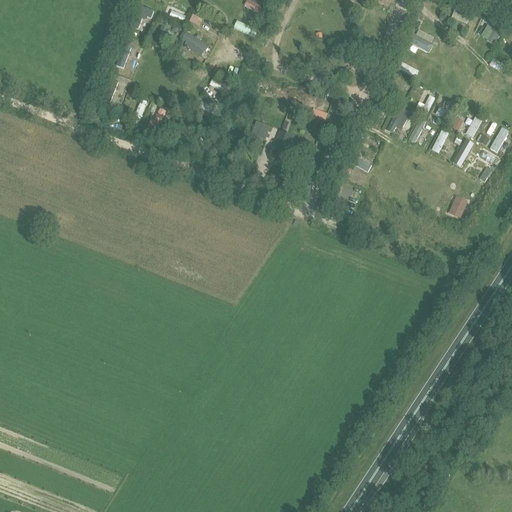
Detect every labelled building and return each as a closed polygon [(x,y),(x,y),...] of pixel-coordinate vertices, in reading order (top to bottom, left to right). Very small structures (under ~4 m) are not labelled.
[(139,7),(131,28),(138,31),(143,17),(151,19),(154,12),(139,7)] [(203,29),(207,22),(197,16),(193,23),(203,29)] [(414,41),(426,48),(431,40),(425,37),(418,33),(414,41)] [(184,47),(202,57),(208,47),(200,42),(197,40),(187,34),(183,41),(187,43),(184,47)] [(128,71),(136,49),(128,47),(121,68),(128,71)] [(387,84),(382,91),(390,96),(394,88),(387,84)] [(337,95),(330,92),(327,99),(334,102),(337,95)] [(432,114),(439,100),(433,98),(426,112),(432,114)] [(217,111),(202,103),(199,109),(202,111),(201,115),(209,119),(211,115),(214,116),(217,111)] [(321,116),(328,119),(333,106),(326,103),(321,116)] [(387,131),(393,134),(398,124),(403,127),(410,114),(400,108),(387,131)] [(150,131),(156,134),(166,114),(160,111),(155,122),(151,120),(148,127),(151,128),(150,131)] [(406,130),(413,134),(419,124),(412,120),(406,130)] [(271,129),(258,124),(252,138),(265,143),(271,129)] [(275,146),(282,149),(277,161),(294,168),(300,152),(289,148),(293,137),(280,133),(275,146)] [(448,146),(464,153),(466,148),(450,141),(448,146)] [(360,151),(375,159),(378,153),(363,146),(360,151)] [(332,175),(346,181),(351,171),(337,164),(332,175)]
